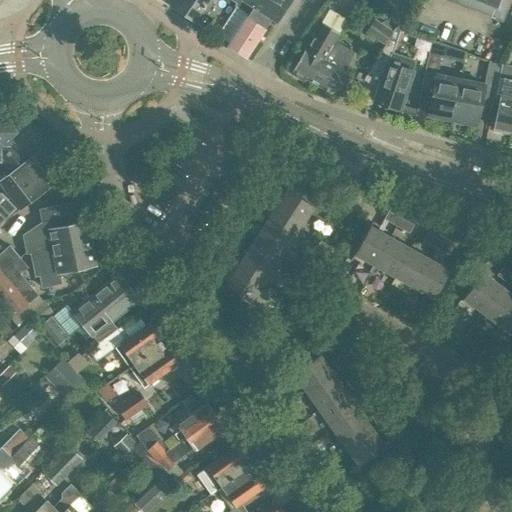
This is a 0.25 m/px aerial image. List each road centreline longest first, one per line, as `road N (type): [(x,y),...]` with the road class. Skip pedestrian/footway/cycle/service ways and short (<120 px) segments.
road 1 (residential): [(485,511),(466,465),(486,400),(421,343),(333,299),(225,370)]
road 2 (residential): [(225,370),(109,202),(101,97)]
road 3 (secondary): [(511,205),(384,162),(243,96)]
road 4 (residential): [(324,511),(225,370)]
